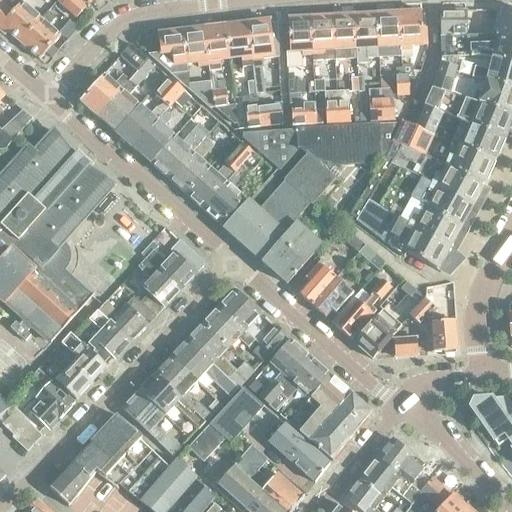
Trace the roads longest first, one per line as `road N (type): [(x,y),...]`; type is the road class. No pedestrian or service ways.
road 1 (residential): [(0,505),(230,261)]
road 2 (residential): [(48,99),(230,261)]
road 3 (residential): [(48,99),(137,13),(244,0)]
road 4 (residential): [(230,261),(401,403)]
road 5 (residential): [(401,403),(511,507)]
road 6 (residential): [(479,371),(478,308),(511,234)]
road 7 (residential): [(401,403),(312,511)]
